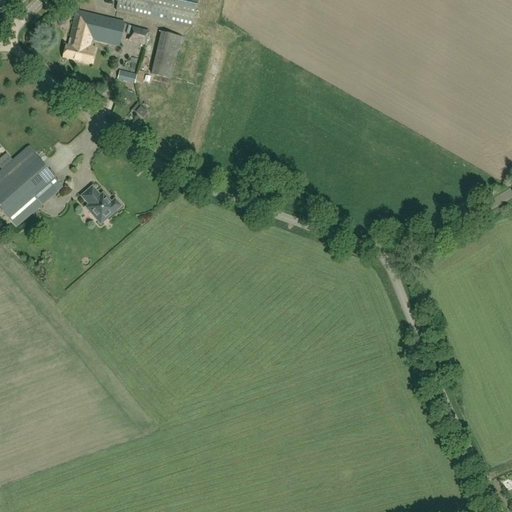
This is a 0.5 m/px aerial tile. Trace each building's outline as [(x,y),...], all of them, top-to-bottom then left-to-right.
[(118,0),(116,11),(191,29),(197,0),(118,0)] [(66,24),(61,11),(54,13),(59,27),(66,24)] [(119,47),(124,23),(76,12),(68,46),(66,46),(63,59),(92,65),(96,49),(90,47),(92,41),(119,47)] [(131,29),(128,43),(145,46),(148,32),(131,29)] [(151,75),(171,79),(180,38),(161,34),(151,75)] [(136,76),(119,72),(117,80),(134,84),(136,76)] [(140,108),(136,113),(142,118),(146,113),(140,108)] [(0,159),(0,168),(2,170),(0,171),(0,209),(16,228),(62,187),(27,148),(13,161),(7,153),(0,159)] [(115,199),(110,203),(103,194),(100,197),(92,188),(82,197),(95,211),(91,214),(97,222),(98,221),(101,225),(109,218),(108,218),(116,210),(117,211),(121,207),(115,199)]
